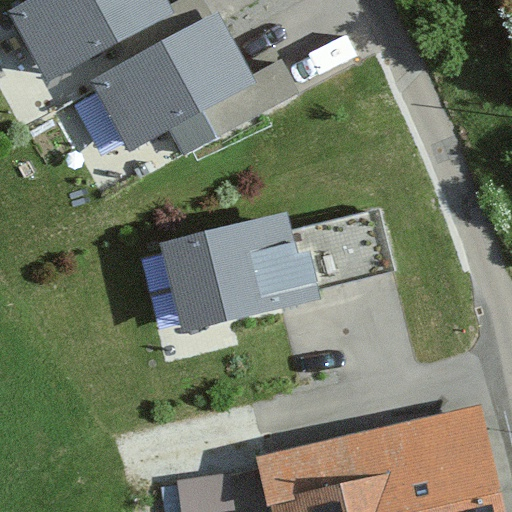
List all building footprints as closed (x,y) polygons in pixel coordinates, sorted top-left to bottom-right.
[(162,0),(29,0),(19,6),(52,69),(168,9),(162,0)] [(214,14),(98,79),(131,139),(202,99),(248,74),(214,14)] [(248,74),(202,99),(219,132),(301,89),(283,56),(248,74)] [(287,212),(171,238),(189,316),(392,269),(378,208),(291,228),(287,212)] [(500,511),(475,409),(270,459),(282,511),(500,511)] [(228,475),(180,483),(184,511),(198,511),(233,507),(228,475)]
